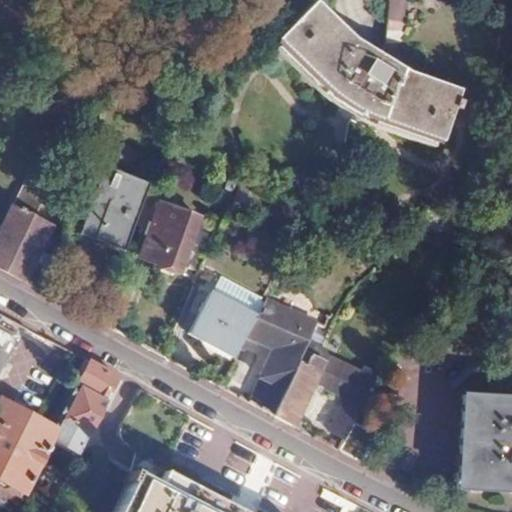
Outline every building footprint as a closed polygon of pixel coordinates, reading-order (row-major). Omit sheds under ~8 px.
[(311,0),(272,39),(296,64),(328,91),(337,97),(392,127),(405,132),(438,143),(456,90),(405,71),(378,55),(352,39),(311,0)] [(148,183),(102,167),(78,235),(122,251),(148,183)] [(198,217),(159,202),(137,257),(177,272),(198,217)] [(49,225),(10,206),(0,225),(0,269),(21,281),(49,225)] [(218,276),(208,294),(251,317),(253,314),(259,302),(260,299),(218,276)] [(251,317),(206,293),(185,332),(200,340),(202,336),(233,351),(251,317)] [(0,360),(15,333),(0,325),(0,360)] [(277,357),(269,353),(246,403),(270,416),(296,363),(306,343),(288,335),(277,357)] [(303,366),(296,363),(270,416),(290,427),(300,407),(311,411),(323,386),(313,381),(322,363),(307,356),(303,366)] [(71,380),(75,382),(50,430),(51,430),(47,439),(73,453),(77,445),(115,377),(83,359),(71,380)] [(365,398),(349,389),(326,430),(342,439),(352,421),(365,398)] [(511,397),(461,395),(455,489),(511,492),(511,397)] [(50,430),(0,403),(0,506),(8,511),(17,495),(47,439),(51,430),(50,430)] [(375,433),(352,421),(342,439),(335,451),(359,463),(375,433)] [(131,474),(110,511),(237,511),(162,472),(154,486),(131,474)]
